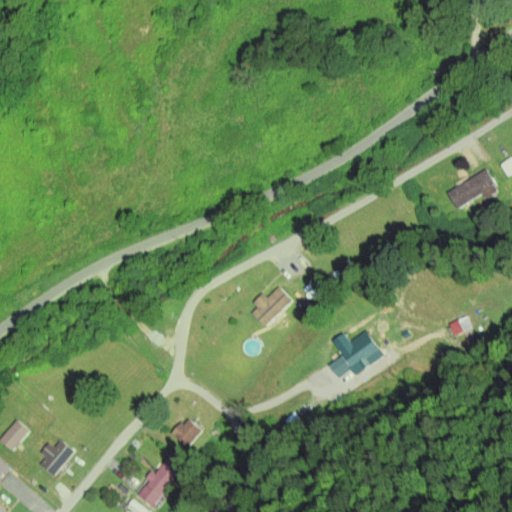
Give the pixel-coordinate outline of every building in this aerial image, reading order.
[(501,165),(511,158),(511,174),(507,177),(501,165)] [(448,193),(486,169),(496,185),(495,186),(499,192),(486,199),(483,194),(458,209),(448,193)] [(341,267),(345,264),(352,273),(348,276),(341,267)] [(336,271),(343,279),(337,284),(330,275),(336,271)] [(324,279),(330,275),(338,284),(332,289),(324,279)] [(258,308),(253,303),(263,294),(268,299),(280,287),(293,301),(265,327),(252,313),(258,308)] [(449,324),(467,316),(472,328),(454,335),(449,324)] [(378,347),(365,357),(370,365),(355,376),(347,364),(349,363),(333,341),(345,333),(351,342),(366,331),(378,347)] [(301,411),(312,402),(316,407),(306,416),(301,411)] [(184,425),(190,419),(203,431),(189,448),(179,440),(175,437),(175,436),(172,433),(181,422),(184,425)] [(286,420),(293,429),(279,440),(272,432),(286,420)] [(0,441),(16,421),(29,431),(13,451),(0,441)] [(55,448),(62,441),(75,452),(53,477),(40,466),(47,458),(41,453),(49,443),(55,448)] [(149,481),(146,479),(151,472),(155,474),(169,456),(183,466),(153,506),(139,495),(149,481)] [(0,461),(9,468),(3,475),(0,479),(0,461)] [(124,511),(134,500),(146,511),(124,511)]
